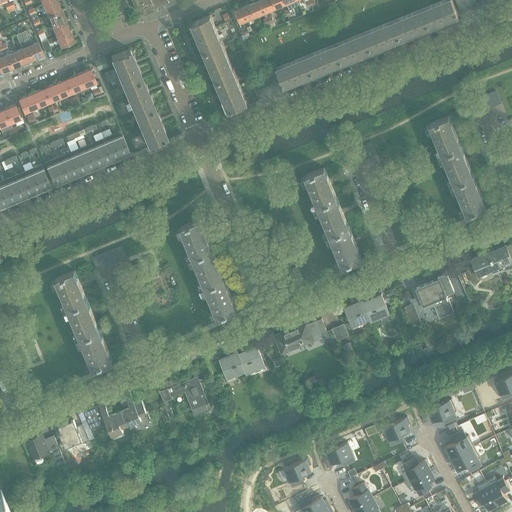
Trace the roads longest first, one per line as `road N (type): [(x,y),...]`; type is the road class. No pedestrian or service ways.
road 1 (residential): [(196,141),(494,20)]
road 2 (residential): [(0,223),(196,141)]
road 3 (residential): [(271,315),(196,141)]
road 4 (residential): [(20,419),(147,366)]
road 5 (residential): [(271,315),(395,264)]
road 6 (residential): [(147,366),(271,315)]
road 7 (residential): [(395,264),(511,217)]
road 8 (residential): [(196,141),(149,26)]
road 9 (residential): [(395,264),(356,171),(374,163)]
